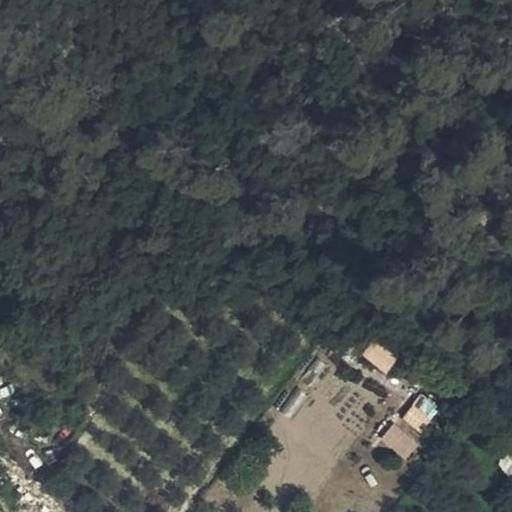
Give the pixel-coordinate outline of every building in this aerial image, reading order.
[(284,241),(298,246),(304,233),(291,227),(284,241)] [(61,262),(49,284),(68,296),(83,274),(61,262)] [(373,350),(390,327),(379,319),(363,343),(373,350)] [(0,398),(9,395),(1,375),(0,375),(0,398)] [(402,417),(421,431),(438,408),(419,394),(402,417)] [(380,437),(402,460),(417,446),(395,423),(380,437)] [(511,454),(500,457),(505,475),(511,472),(511,454)]
